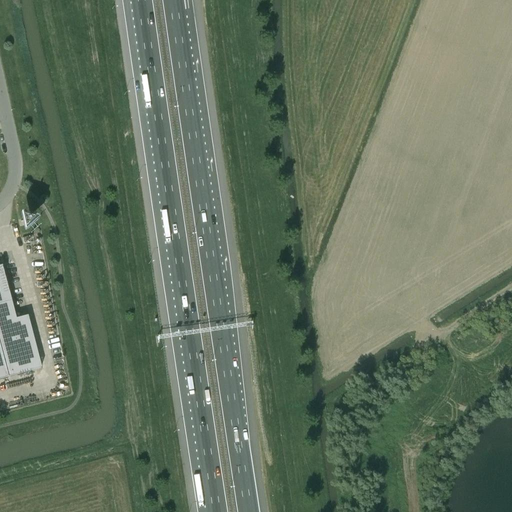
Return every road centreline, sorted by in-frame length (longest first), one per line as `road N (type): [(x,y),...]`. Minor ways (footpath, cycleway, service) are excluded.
road 1 (motorway): [(140,0),(216,511)]
road 2 (motorway): [(248,511),(174,14)]
road 3 (unclassified): [(0,208),(17,185),(18,168),(0,87)]
